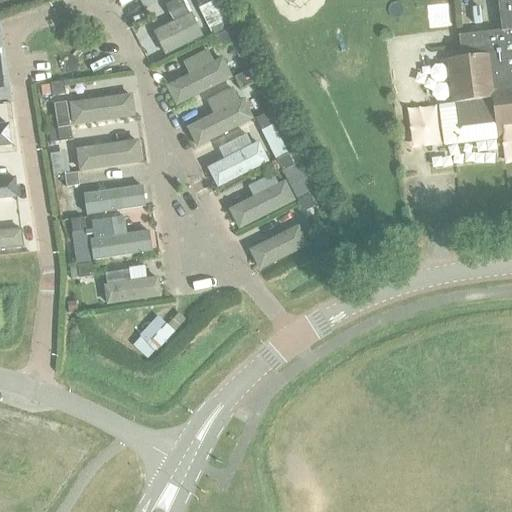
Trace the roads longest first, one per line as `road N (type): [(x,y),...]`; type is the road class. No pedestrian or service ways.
road 1 (residential): [(35,384),(53,276),(12,41),(24,21),(84,5),(108,16),(252,288),(294,337)]
road 2 (tertiary): [(294,337),(410,283),(511,268)]
road 3 (unclassified): [(186,464),(35,384)]
road 4 (tertiary): [(186,464),(229,394),(294,337)]
